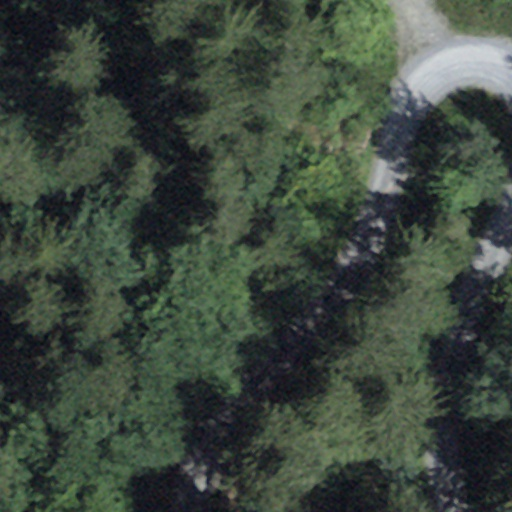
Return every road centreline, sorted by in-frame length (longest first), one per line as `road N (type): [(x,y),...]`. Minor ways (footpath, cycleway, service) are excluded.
road 1 (track): [(511,77),(476,62),(451,65),(408,101),(308,320),(213,438),(181,511)]
road 2 (track): [(449,511),(438,394),(511,213)]
